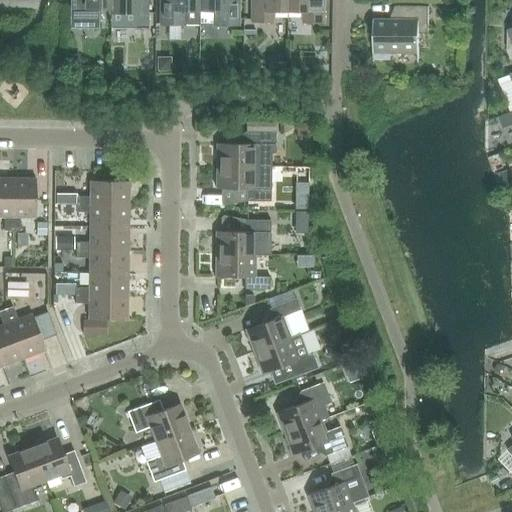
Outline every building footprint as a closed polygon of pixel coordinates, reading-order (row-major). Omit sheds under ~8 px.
[(110,0),(69,0),(70,28),(98,28),(98,9),(110,9),(110,0)] [(110,0),(110,9),(110,13),(127,13),(127,28),(147,29),(148,3),(136,3),(135,0),(110,0)] [(199,11),(199,0),(160,0),(160,25),(199,25),(199,11)] [(199,0),(199,11),(213,11),(213,25),(237,26),(237,0),(199,0)] [(287,12),(286,0),(251,0),(251,22),(272,23),(272,11),(287,12)] [(286,0),(287,12),(302,12),(301,23),(322,23),(322,0),(286,0)] [(428,33),(428,7),(396,6),(396,20),(373,20),(372,59),(389,60),(389,54),(418,54),(418,33),(428,33)] [(275,154),(275,145),(275,132),(245,132),(245,144),(216,144),(216,167),(270,167),(271,154),(275,154)] [(270,202),(270,167),(216,167),(216,189),(245,189),(245,201),(270,202)] [(11,231),(12,179),(0,178),(0,217),(4,217),(3,231),(11,231)] [(12,179),(11,231),(19,231),(19,217),(35,218),(35,183),(35,179),(12,179)] [(75,212),(89,212),(128,213),(128,182),(89,181),(89,197),(76,197),(76,194),(55,194),(55,204),(75,204),(75,212)] [(128,228),(128,213),(89,212),(89,227),(128,228)] [(269,255),(270,233),(270,220),(245,220),(244,232),(215,232),(215,255),(254,255),(269,255)] [(127,251),(128,228),(89,227),(89,242),(75,242),(75,250),(127,251)] [(127,273),(127,251),(75,250),(75,258),(89,258),(88,273),(127,273)] [(254,277),(254,255),(215,255),(215,277),(244,277),(244,289),(269,290),(269,277),(254,277)] [(127,296),(127,273),(88,273),(88,288),(75,288),(75,296),(127,296)] [(0,297),(41,296),(40,277),(0,278),(0,297)] [(127,320),(127,296),(75,296),(74,303),(88,304),(88,319),(127,320)] [(267,322),(245,330),(253,352),(299,334),(307,331),(295,299),(268,309),(270,315),(267,316),(266,321),(267,322)] [(55,335),(46,312),(33,317),(32,314),(17,319),(12,307),(5,309),(23,359),(45,350),(41,340),(55,335)] [(0,361),(2,367),(23,359),(5,309),(0,311),(0,318),(2,325),(0,325),(0,361)] [(316,365),(312,353),(307,355),(299,334),(253,352),(261,373),(288,363),(292,374),(316,365)] [(284,434),(328,417),(324,406),(330,403),(323,382),(299,391),(303,403),(276,413),(284,434)] [(155,441),(188,429),(179,404),(155,413),(151,403),(126,412),(134,433),(149,428),(155,441)] [(325,432),(321,421),(328,418),(328,417),(284,434),(292,455),(319,445),(323,456),(347,447),(339,427),(325,432)] [(188,429),(155,441),(160,455),(145,461),(153,482),(177,473),(173,462),(197,453),(188,429)] [(32,447),(45,480),(58,475),(60,480),(69,476),(73,487),(85,482),(76,458),(65,462),(56,438),(32,447)] [(31,486),(45,480),(32,447),(8,456),(14,472),(0,477),(0,508),(1,511),(5,511),(36,501),(31,486)] [(347,491),(361,486),(353,465),(330,474),(334,485),(307,495),(312,511),(326,511),(351,503),(347,491)] [(210,487),(186,496),(190,507),(214,498),(210,487)] [(354,511),(351,503),(326,511),(354,511)]
